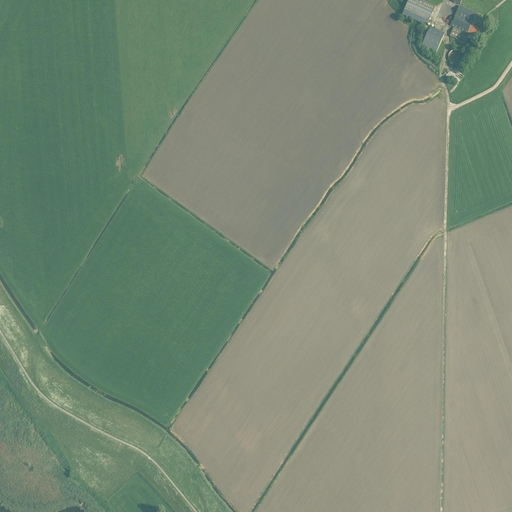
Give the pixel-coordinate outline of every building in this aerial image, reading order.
[(421,0),(408,0),(402,14),(426,26),(435,6),(421,0)] [(477,13),(459,5),(450,25),(453,27),(449,36),(464,42),(468,33),(477,37),(482,26),(473,22),(477,13)] [(436,52),(444,34),(430,27),(422,45),(436,52)] [(461,62),(463,61),(463,59),(463,57),(463,55),(463,54),(462,52),(460,50),(458,49),(456,49),(454,50),(452,50),(450,51),(449,52),(449,54),(448,56),(448,58),(449,60),(450,62),(452,64),(454,65),(456,65),(458,65),(460,64),(461,62)] [(450,64),(442,74),(446,77),(447,77),(455,83),(463,74),(450,64)]
